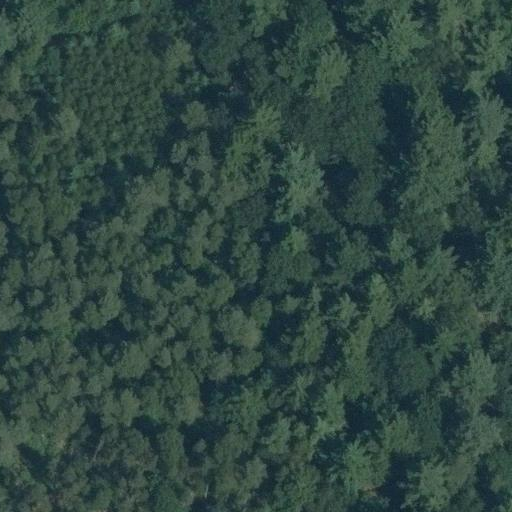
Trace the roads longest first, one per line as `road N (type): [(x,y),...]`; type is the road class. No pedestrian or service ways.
road 1 (track): [(212,0),(0,65)]
road 2 (track): [(511,198),(443,0)]
